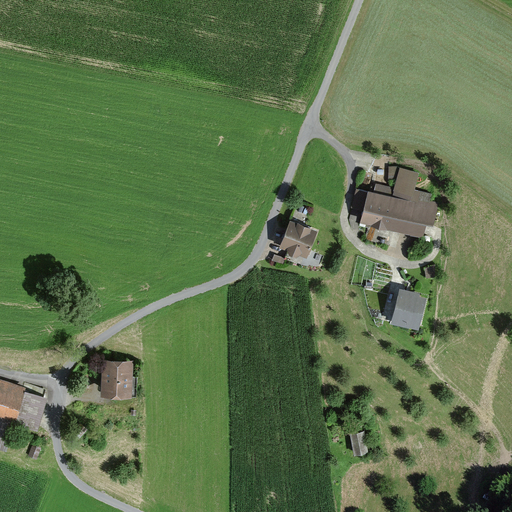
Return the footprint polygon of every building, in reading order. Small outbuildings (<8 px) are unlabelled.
[(394,198),(357,189),(353,209),(363,211),(360,224),(420,237),(424,221),(432,223),(438,195),(415,190),(419,171),(401,167),(394,198)] [(316,232),(289,222),(279,248),(306,259),(316,232)] [(428,298),(400,290),(392,321),(419,329),(428,298)] [(132,362),(103,361),(101,395),(130,397),(132,362)] [(46,395),(0,380),(0,446),(6,449),(14,423),(35,430),(46,395)] [(365,434),(352,437),(356,455),(369,452),(365,434)]
